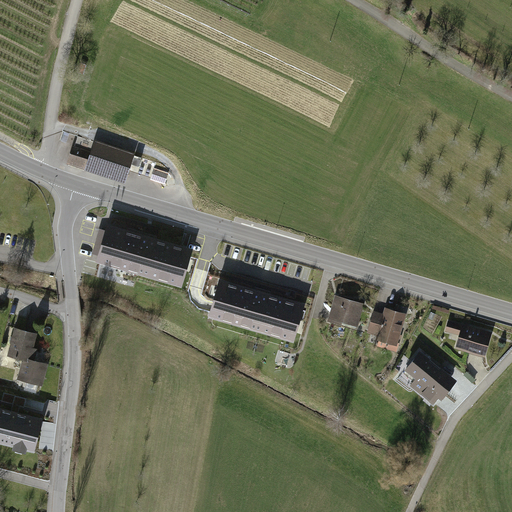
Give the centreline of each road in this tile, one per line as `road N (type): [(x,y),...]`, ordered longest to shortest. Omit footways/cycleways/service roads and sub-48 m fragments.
road 1 (tertiary): [(511,312),(75,184)]
road 2 (residential): [(410,511),(459,413),(511,355)]
road 3 (residential): [(511,92),(354,0)]
road 4 (residential): [(42,172),(78,0)]
road 5 (residential): [(72,314),(59,488)]
road 6 (unknown): [(91,126),(169,164),(174,213)]
road 7 (residential): [(75,184),(65,225),(72,314)]
